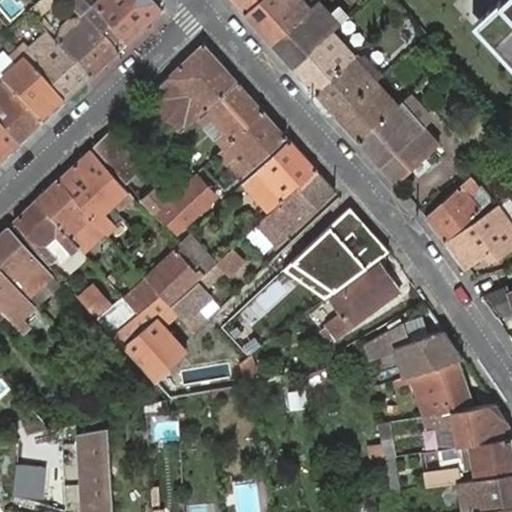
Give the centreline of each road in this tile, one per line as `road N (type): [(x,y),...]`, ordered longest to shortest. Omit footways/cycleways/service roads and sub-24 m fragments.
road 1 (residential): [(204,12),(395,220),(511,384)]
road 2 (residential): [(204,12),(0,201)]
